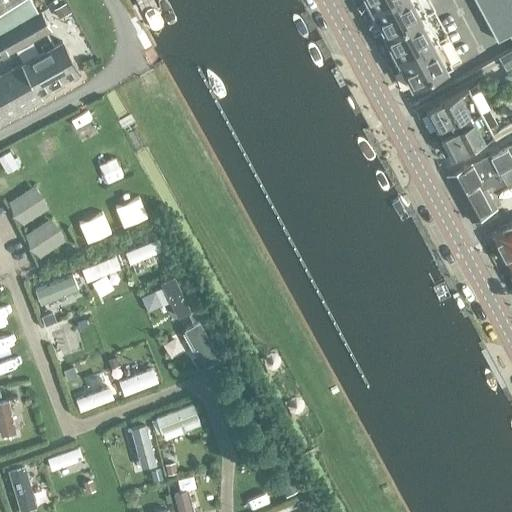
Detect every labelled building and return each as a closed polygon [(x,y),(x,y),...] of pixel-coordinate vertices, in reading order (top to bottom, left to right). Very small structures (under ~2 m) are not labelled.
[(39,11),(31,0),(0,0),(0,57),(52,29),(42,10),(39,11)] [(511,0),(366,0),(372,9),(388,0),(475,0),(497,40),(510,33),(511,37),(511,0)] [(430,0),(388,0),(372,9),(385,34),(384,34),(384,35),(426,12),(424,8),(432,4),(430,0)] [(426,12),(384,35),(398,60),(438,38),(425,14),(426,13),(426,12)] [(438,38),(398,60),(412,86),(452,64),(438,38)] [(39,95),(80,72),(62,40),(0,74),(0,122),(42,99),(39,95)] [(440,128),(442,131),(482,109),(468,85),(427,108),(439,129),(440,128)] [(482,109),(442,131),(445,137),(443,138),(453,157),(495,134),(482,109)] [(447,175),(458,193),(482,180),(498,171),(511,163),(511,143),(489,157),(487,153),(447,175)] [(511,163),(498,171),(503,182),(505,186),(511,182),(511,163)] [(494,187),(503,182),(498,171),(482,180),(458,193),(472,219),(496,206),(485,187),(492,183),(494,187)] [(47,208),(32,185),(7,201),(22,224),(47,208)] [(147,217),(139,198),(116,207),(123,226),(147,217)] [(111,233),(102,213),(79,223),(88,243),(111,233)] [(511,218),(488,232),(498,251),(511,243),(511,218)] [(63,241),(49,219),(24,235),(39,257),(63,241)] [(162,250),(158,238),(125,251),(130,263),(162,250)] [(511,243),(498,251),(508,269),(511,266),(511,243)] [(120,268),(115,255),(80,269),(85,282),(120,268)] [(78,289),(72,275),(35,289),(40,304),(78,289)] [(191,313),(173,277),(161,283),(178,319),(191,313)] [(218,361),(197,323),(184,330),(197,354),(192,357),(199,371),(218,361)] [(60,354),(81,348),(74,325),(53,331),(60,354)] [(158,381),(152,367),(118,380),(124,395),(158,381)] [(114,398),(109,385),(74,399),(79,412),(114,398)] [(16,433),(9,400),(0,402),(0,435),(0,437),(16,433)] [(199,419),(192,403),(155,417),(161,433),(199,419)] [(156,464),(145,424),(130,428),(141,468),(156,464)] [(83,459),(78,447),(47,458),(51,470),(83,459)] [(301,488),(287,462),(272,471),(285,496),(301,488)] [(18,511),(36,507),(24,465),(7,470),(18,511)] [(193,511),(188,489),(173,493),(178,511),(193,511)]
